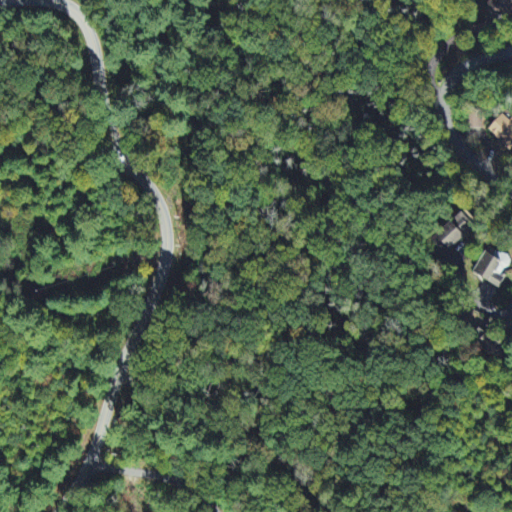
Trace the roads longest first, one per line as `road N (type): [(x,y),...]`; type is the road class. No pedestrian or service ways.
road 1 (residential): [(62,511),(93,463),(167,225),(151,190),(119,165),(109,145),(97,39),(84,12),(66,0)]
road 2 (residential): [(511,184),(430,122),(455,76),(511,48)]
road 3 (residential): [(93,463),(168,478),(217,511)]
